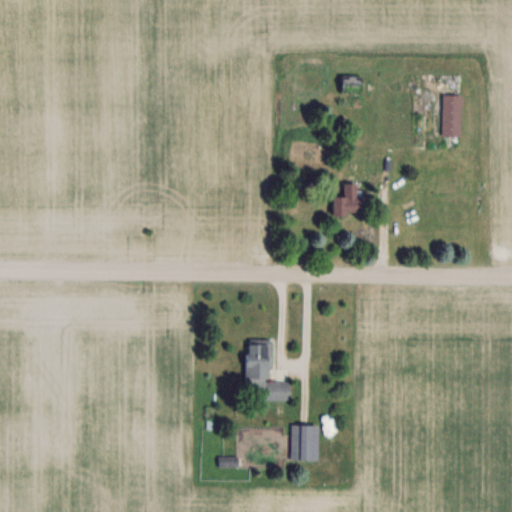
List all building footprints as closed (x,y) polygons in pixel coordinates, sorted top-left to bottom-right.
[(360,75),(340,75),(340,91),(360,91),(360,75)] [(441,94),(441,135),(461,135),(461,94),(441,94)] [(331,195),(331,213),(357,213),(357,181),(342,181),(342,195),(331,195)] [(264,389),(264,399),(289,400),(289,381),(269,381),(270,339),(245,338),(243,388),(264,389)] [(289,459),(316,459),(316,424),(289,424),(289,459)]
